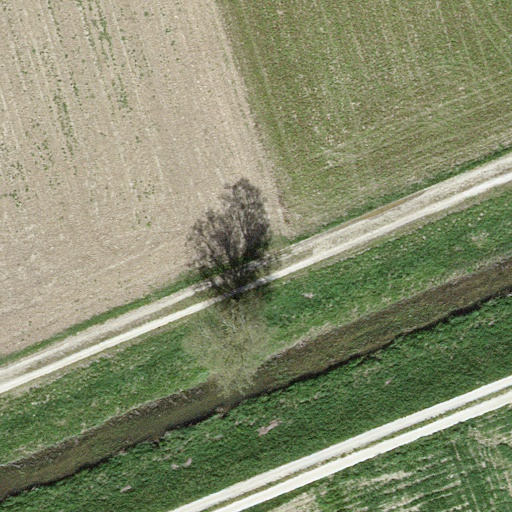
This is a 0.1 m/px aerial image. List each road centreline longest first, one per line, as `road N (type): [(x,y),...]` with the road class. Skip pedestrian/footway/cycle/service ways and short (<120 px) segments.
road 1 (track): [(0,376),(511,161)]
road 2 (track): [(511,384),(201,511)]
